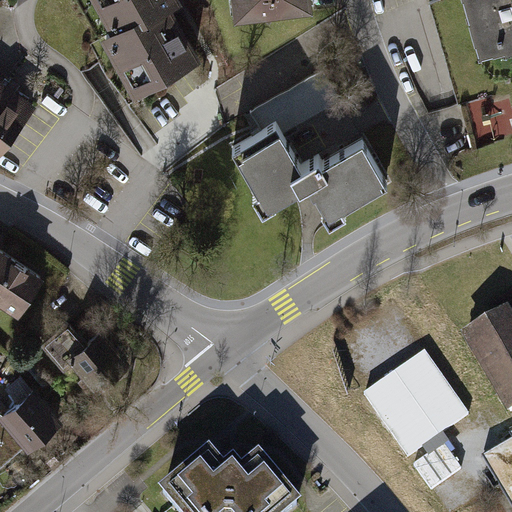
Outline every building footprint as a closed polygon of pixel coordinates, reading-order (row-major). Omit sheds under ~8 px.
[(182,0),(94,0),(110,28),(101,33),(138,99),(208,60),(177,5),(184,1),(182,0)] [(315,0),(232,0),(234,15),(316,5),(315,0)] [(511,0),(465,0),(479,53),(511,44),(511,0)] [(265,131),(235,148),(257,188),(249,192),(262,216),(312,188),(331,221),(395,185),(366,132),(307,165),(291,137),(344,108),(325,75),(256,114),(265,131)] [(0,149),(35,104),(0,77),(0,149)] [(49,274),(0,242),(0,301),(21,315),(49,274)] [(511,313),(510,310),(462,338),(509,417),(511,415),(511,313)] [(86,340),(72,323),(42,346),(67,375),(77,368),(95,391),(133,363),(105,328),(86,340)] [(424,353),(364,397),(433,492),(464,470),(441,438),(471,416),(424,353)] [(66,424),(36,389),(1,413),(0,412),(0,468),(2,470),(25,448),(31,453),(66,424)] [(511,509),(511,439),(481,457),(511,510),(511,509)] [(213,449),(157,492),(173,511),(297,511),(305,507),(261,454),(245,467),(225,468),(213,449)]
